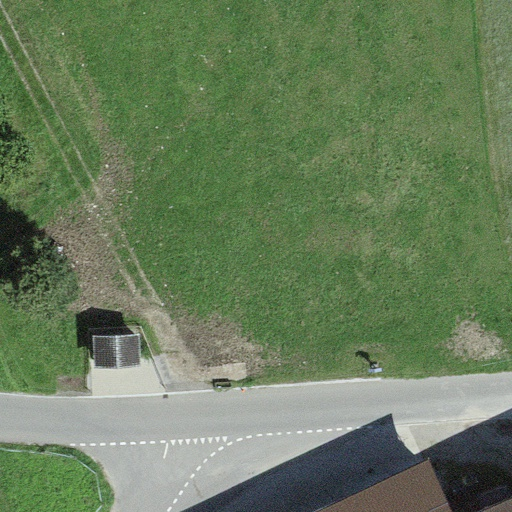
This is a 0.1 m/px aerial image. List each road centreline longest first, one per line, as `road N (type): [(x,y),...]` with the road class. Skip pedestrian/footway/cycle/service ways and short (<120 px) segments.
road 1 (unclassified): [(0,422),(168,421),(511,396)]
road 2 (track): [(0,10),(208,417)]
